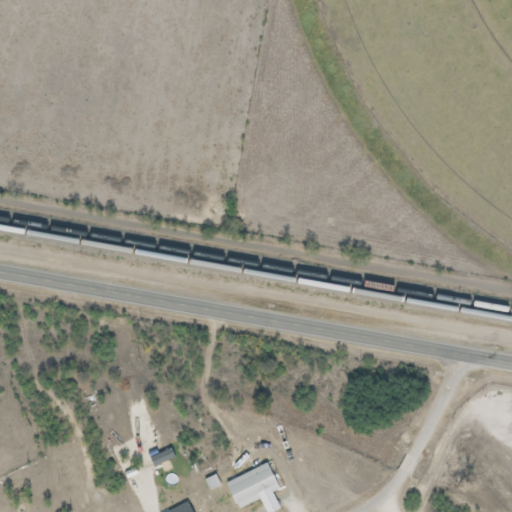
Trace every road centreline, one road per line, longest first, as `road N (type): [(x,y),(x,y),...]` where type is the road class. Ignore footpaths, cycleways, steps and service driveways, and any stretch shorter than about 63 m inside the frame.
road 1 (tertiary): [(511,359),(0,269)]
road 2 (residential): [(354,511),(396,483),(462,351)]
